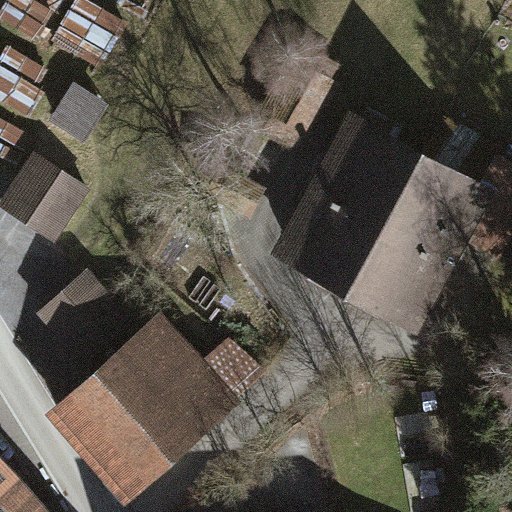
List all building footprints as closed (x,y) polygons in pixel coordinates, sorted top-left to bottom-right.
[(305,61),(274,114),(313,136),(343,83),(305,61)] [(77,82),(59,122),(89,135),(107,95),(77,82)] [(272,249),(346,289),(425,141),(352,102),(272,249)] [(485,173),(425,141),(346,289),(419,328),(468,237),(502,256),(511,237),(511,163),(495,154),(485,173)] [(38,148),(0,201),(0,203),(55,242),(94,187),(38,148)] [(87,266),(37,311),(89,369),(139,324),(87,266)] [(89,369),(46,407),(130,501),(241,402),(157,308),(139,324),(89,369)] [(53,511),(0,455),(0,511),(53,511)]
